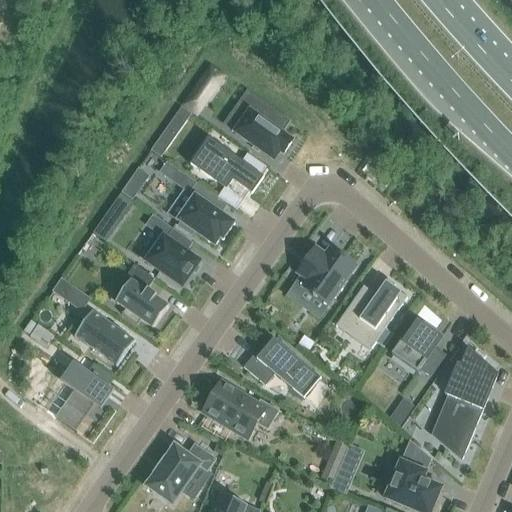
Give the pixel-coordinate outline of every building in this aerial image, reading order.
[(224,78),(211,69),(184,107),(197,117),(224,78)] [(283,156),(292,143),(273,130),(281,117),(247,93),(238,107),(249,115),(235,135),(274,162),(280,154),(283,156)] [(226,190),(240,200),(248,189),(254,194),(264,180),(261,178),(267,169),(247,156),(241,164),(207,140),(207,141),(208,142),(213,145),(204,158),(203,159),(195,170),(210,181),(211,179),(225,189),(226,190)] [(195,199),(178,222),(182,224),(179,228),(192,237),(195,234),(215,248),(221,240),(223,242),(235,225),(212,209),(219,200),(198,185),(190,196),(195,199)] [(173,231),(166,241),(164,239),(163,240),(147,264),(183,289),(200,265),(186,255),(193,245),(173,231)] [(341,258),(330,250),(325,256),(316,249),(303,268),(297,275),(297,276),(307,282),(302,289),(314,297),(313,298),(316,301),(317,299),(329,307),(332,302),(339,293),(346,282),(352,274),(356,268),(345,260),(346,259),(342,256),(341,258)] [(135,268),(126,281),(131,284),(117,304),(112,300),(111,301),(126,312),(123,315),(123,314),(122,316),(138,327),(139,326),(138,325),(141,322),(153,331),(169,309),(145,292),(153,282),(154,283),(155,282),(135,268)] [(67,302),(76,290),(63,281),(54,293),(67,302)] [(395,287),(388,282),(380,292),(383,294),(379,299),(374,296),(373,298),(363,290),(342,320),(355,329),(351,336),(353,337),(372,350),(407,300),(394,290),(395,287)] [(135,343),(92,313),(75,338),(118,368),(135,343)] [(433,334),(416,322),(392,357),(417,375),(420,371),(431,378),(445,357),(435,350),(439,343),(431,337),(433,334)] [(51,342),(54,338),(38,327),(30,338),(34,341),(36,339),(45,346),(49,340),(51,342)] [(314,345),(304,338),(298,347),(307,354),(314,345)] [(273,342),(262,356),(258,353),(244,369),(265,388),(274,377),(304,402),(321,381),(281,347),(279,346),(274,341),(273,342)] [(468,352),(461,369),(458,367),(445,396),(448,397),(457,401),(440,442),(462,461),(488,400),(497,377),(493,373),(468,352)] [(114,393),(108,389),(114,380),(94,366),(88,375),(74,365),(61,384),(74,394),(56,420),(77,434),(95,408),(101,412),(114,393)] [(221,384),(203,415),(248,441),(257,426),(268,433),(280,414),(259,401),(257,405),(221,384)] [(348,448),(337,442),(329,461),(341,466),(348,448)] [(423,482),(426,475),(426,474),(431,462),(431,463),(432,461),(410,442),(409,444),(410,444),(401,464),(385,501),(411,511),(432,511),(442,490),(423,482)] [(227,447),(218,443),(214,453),(222,457),(227,447)] [(187,458),(177,451),(177,450),(175,449),(174,451),(166,463),(165,462),(156,475),(157,475),(149,487),(148,487),(147,489),(149,490),(171,505),(170,505),(172,507),(174,505),(173,504),(199,468),(207,474),(216,461),(195,446),(187,458)] [(253,511),(221,498),(221,497),(220,496),(213,511),(253,511)]
